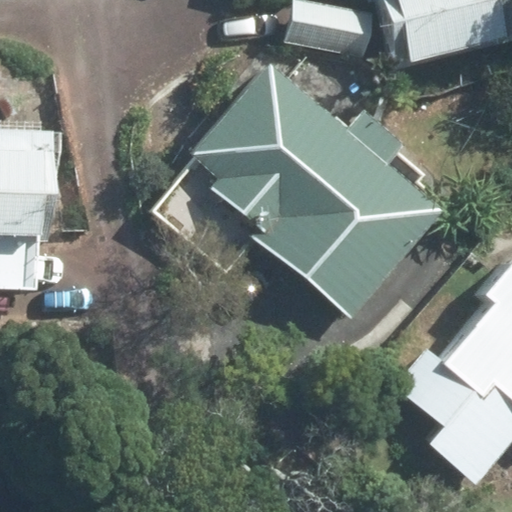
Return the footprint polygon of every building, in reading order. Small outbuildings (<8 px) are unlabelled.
[(337,0),(289,0),(283,37),(367,52),(375,7),(337,0)] [(401,28),(406,51),(511,25),(511,0),(383,0),(391,31),(401,28)] [(210,145),(156,203),(225,266),(262,227),(353,312),(449,208),(390,154),(409,134),(368,96),(349,116),(278,50),(199,135),(210,145)] [(64,126),(0,122),(0,222),(58,226),(64,126)] [(511,254),(484,287),(492,295),(446,348),(437,340),(404,379),(448,417),(431,436),(480,480),(511,443),(511,254)] [(19,511),(14,505),(51,475),(0,409),(0,511),(19,511)]
